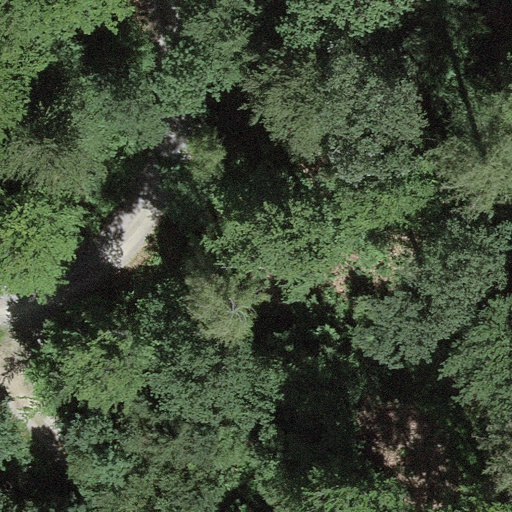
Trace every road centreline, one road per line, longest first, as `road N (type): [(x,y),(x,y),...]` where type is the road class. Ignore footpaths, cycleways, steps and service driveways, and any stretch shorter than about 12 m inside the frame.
road 1 (track): [(159,0),(170,53),(168,119),(145,189),(120,233),(0,336)]
road 2 (track): [(0,400),(109,511)]
